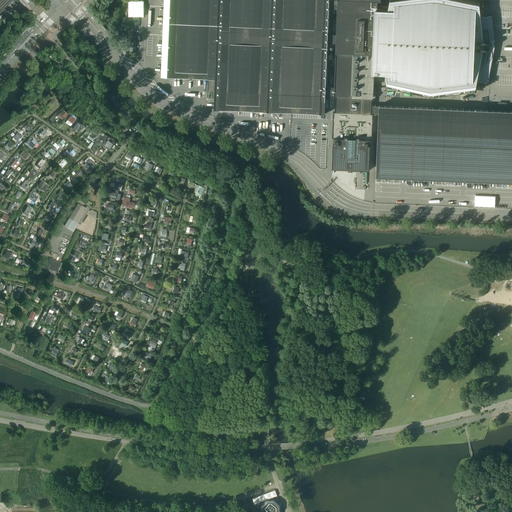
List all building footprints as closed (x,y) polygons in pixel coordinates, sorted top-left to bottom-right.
[(377,8),(377,1),(358,0),(165,0),(162,77),(169,77),(191,78),(208,79),(214,79),(212,110),(264,112),(271,113),(318,115),(324,115),(325,96),(333,96),(335,96),(335,97),(335,98),(335,113),(333,112),(333,121),(334,121),(334,132),(334,139),(333,139),(333,140),(333,142),(333,144),(332,169),(348,170),(348,171),(353,171),(353,170),(356,170),(361,170),(364,170),(369,170),(370,145),(370,140),(371,114),(373,114),(378,115),(376,177),(378,178),(380,178),(381,178),(407,179),(406,184),(429,185),(430,180),(467,181),(466,187),(489,188),(490,182),(511,183),(511,104),(507,105),(507,106),(502,106),(498,106),(498,104),(488,104),(488,110),(487,110),(481,110),(475,110),(475,109),(475,110),(469,110),(469,109),(469,110),(463,109),(457,109),(451,109),(451,108),(451,109),(445,109),(445,108),(445,109),(439,108),(433,108),(427,108),(427,107),(427,108),(421,108),(421,107),(421,108),(415,107),(409,107),(403,107),(403,106),(403,107),(397,107),(397,106),(397,107),(391,106),(385,106),(379,106),(379,105),(379,106),(371,106),(371,100),(372,74),(375,74),(386,75),(387,85),(387,88),(400,91),(430,98),(475,92),(475,89),(476,84),(476,82),(487,84),(487,83),(489,83),(489,81),(488,80),(489,75),(493,56),(495,46),(493,35),(491,16),(480,18),(479,6),(479,5),(479,2),(479,0),(478,0),(389,0),(389,3),(388,11),(375,10),(375,8),(377,8)] [(52,98),(48,102),(52,106),(56,102),(52,98)] [(65,109),(58,113),(62,119),(68,115),(65,109)] [(78,132),(83,124),(78,121),(73,129),(78,132)] [(29,123),(24,127),(28,131),(33,125),(32,124),(31,125),(29,123)] [(18,133),(13,138),(17,141),(19,139),(22,136),(18,133)] [(26,143),(32,149),(38,143),(34,139),(30,142),(28,141),(26,143)] [(59,139),(55,143),(59,147),(63,143),(59,139)] [(113,144),(107,140),(104,146),(109,150),(113,144)] [(9,141),(5,147),(10,150),(13,144),(9,141)] [(51,148),(47,153),(51,157),(56,152),(51,148)] [(24,150),(20,154),(25,160),(30,155),(24,150)] [(43,158),(36,165),(40,169),(42,167),(44,169),(46,166),(44,165),(47,162),(43,158)] [(63,168),(68,162),(63,158),(59,164),(63,168)] [(88,158),(85,162),(91,166),(94,163),(88,158)] [(10,166),(15,169),(20,163),(16,159),(10,166)] [(3,178),(6,180),(12,171),(8,169),(3,178)] [(80,169),(74,175),(78,179),(84,172),(80,169)] [(31,181),(26,178),(20,186),(25,189),(31,181)] [(70,188),(74,184),(69,180),(65,184),(70,188)] [(38,188),(45,192),(49,185),(42,181),(38,188)] [(57,195),(62,198),(66,194),(61,190),(57,195)] [(33,194),(31,200),(28,198),(27,201),(31,202),(30,203),(34,205),(38,196),(33,194)] [(52,201),(50,207),(56,209),(58,203),(52,201)] [(12,213),(16,205),(11,203),(7,211),(12,213)] [(81,222),(90,208),(87,206),(86,208),(78,203),(65,226),(73,231),(78,223),(79,221),(81,222)] [(7,221),(10,216),(4,213),(1,218),(7,221)] [(17,227),(22,229),(26,220),(21,218),(17,227)] [(35,247),(39,240),(32,236),(28,244),(35,247)] [(86,249),(89,242),(83,239),(80,246),(86,249)] [(145,256),(146,249),(140,248),(138,255),(145,256)] [(71,261),(77,264),(82,254),(76,251),(71,261)] [(155,262),(161,264),(163,256),(157,255),(155,262)] [(49,258),(46,269),(59,271),(61,261),(49,258)] [(95,276),(89,273),(87,278),(92,281),(95,276)] [(21,299),(23,288),(18,287),(17,291),(14,291),(13,297),(21,299)] [(76,319),(78,314),(72,311),(70,316),(76,319)] [(279,511),(279,505),(274,500),(266,500),(261,506),(261,507),(259,508),(259,511),(279,511)]
